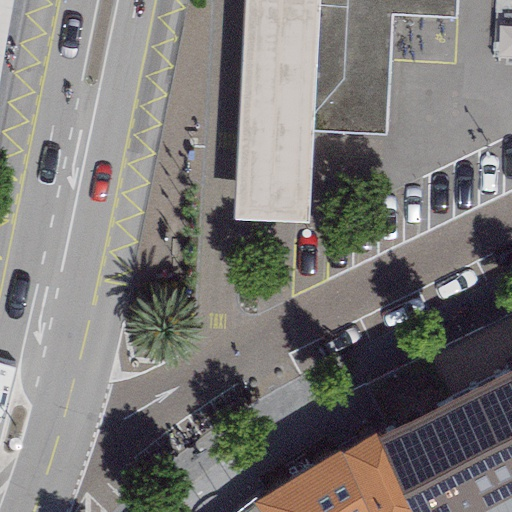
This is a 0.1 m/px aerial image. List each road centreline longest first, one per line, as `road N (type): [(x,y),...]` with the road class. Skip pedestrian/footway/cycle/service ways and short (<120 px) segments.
road 1 (residential): [(15,416),(115,418),(511,220)]
road 2 (primary): [(15,416),(103,0)]
